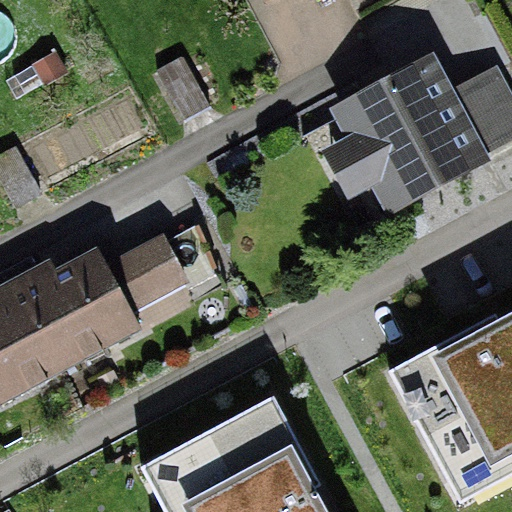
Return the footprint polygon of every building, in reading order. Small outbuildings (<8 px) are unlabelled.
[(157,72),(185,122),(211,108),(183,58),(157,72)] [(345,114),(392,202),(476,157),(459,125),(464,123),(451,99),(446,102),(428,68),(345,114)] [(0,176),(16,206),(41,193),(16,148),(0,157),(0,176)] [(64,366),(139,326),(128,306),(181,277),(163,244),(110,273),(99,252),(58,274),(50,259),(17,277),(64,366)] [(0,400),(64,366),(17,277),(0,286),(0,400)] [(511,321),(502,327),(496,315),(389,372),(448,482),(511,447),(511,321)] [(320,486),(273,397),(163,457),(192,511),(318,511),(308,492),(320,486)]
